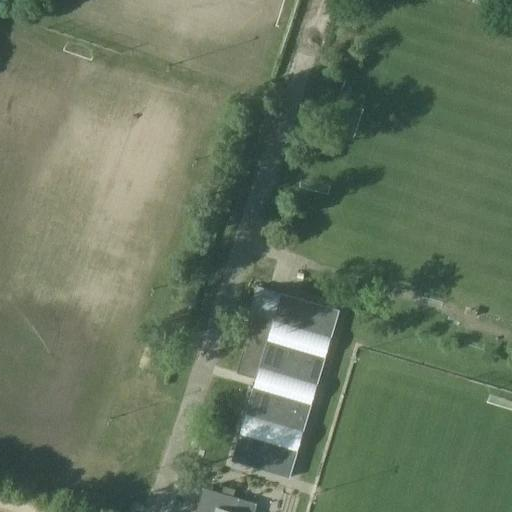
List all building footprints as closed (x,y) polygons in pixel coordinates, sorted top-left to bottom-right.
[(257,287),(249,315),(253,316),(285,325),(331,339),(339,311),(270,291),(257,287)] [(253,316),(236,373),(256,379),(259,368),(271,372),(317,386),(325,358),(279,344),(285,325),(253,316)] [(256,379),(245,415),(258,419),(303,432),(311,404),(266,391),(271,372),(259,368),(256,379)] [(245,415),(232,462),(290,479),(298,451),(252,437),(258,419),(245,415)] [(195,511),(254,511),(257,504),(240,499),(234,497),(223,494),(202,488),(195,511)]
